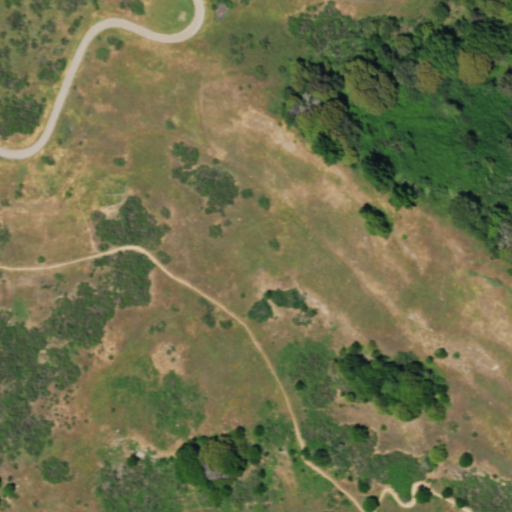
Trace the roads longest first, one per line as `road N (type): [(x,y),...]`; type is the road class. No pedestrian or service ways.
road 1 (track): [(511,430),(408,339),(270,197),(179,139),(145,131),(106,142),(50,204),(35,213),(0,210)]
road 2 (track): [(0,153),(25,153),(40,140),(96,27),(181,36),(196,21),(196,0)]
